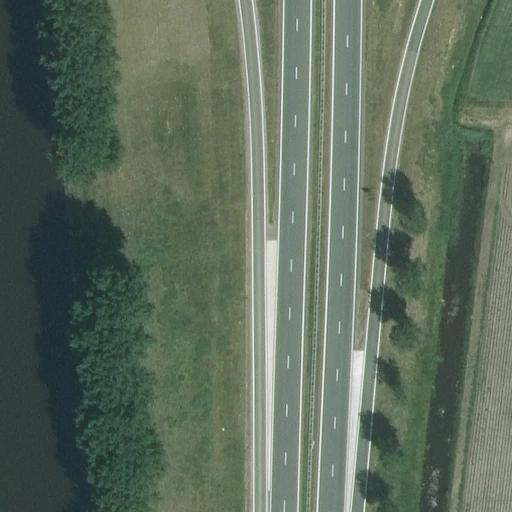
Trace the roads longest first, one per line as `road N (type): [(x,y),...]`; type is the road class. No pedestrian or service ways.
road 1 (trunk): [(345,511),(372,360),(398,110),(426,0)]
road 2 (trunk): [(244,0),(276,511)]
road 3 (trunk): [(331,511),(346,0)]
road 4 (trunk): [(296,0),(284,511)]
